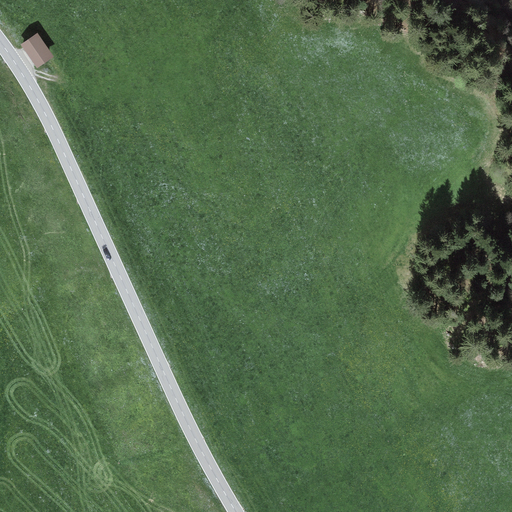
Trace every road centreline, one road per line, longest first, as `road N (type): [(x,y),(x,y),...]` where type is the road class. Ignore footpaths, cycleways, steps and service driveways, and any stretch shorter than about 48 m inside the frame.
road 1 (secondary): [(0,41),(57,137),(192,434),(237,511)]
road 2 (track): [(20,70),(61,86),(124,204),(162,251),(199,284),(287,317)]
